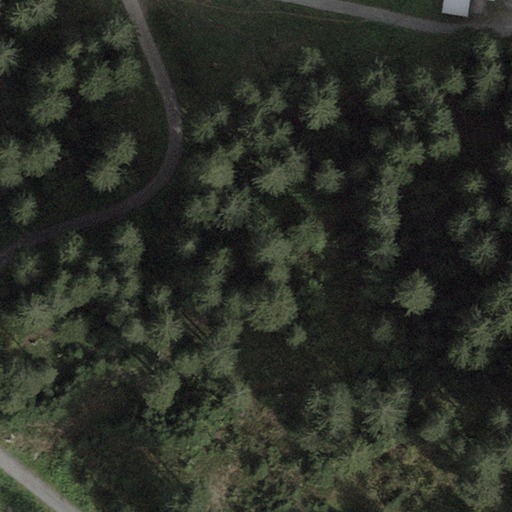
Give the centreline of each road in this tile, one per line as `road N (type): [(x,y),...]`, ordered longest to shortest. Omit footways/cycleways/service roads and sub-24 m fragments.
road 1 (track): [(0,265),(29,240),(115,209),(168,178),(177,130),(129,0)]
road 2 (track): [(482,31),(378,8),(281,0)]
